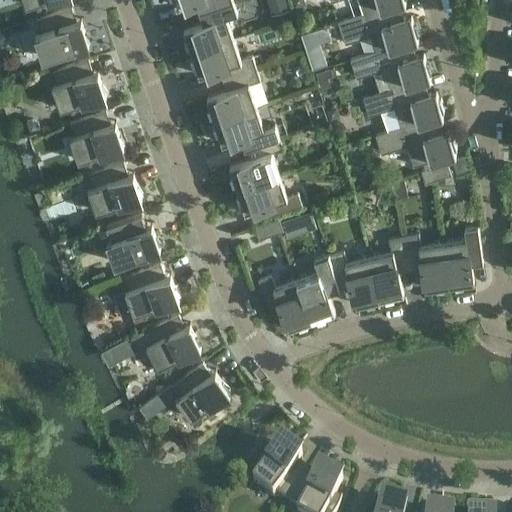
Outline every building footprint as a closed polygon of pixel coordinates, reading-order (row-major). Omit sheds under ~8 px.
[(24,0),(26,6),(36,3),(38,8),(37,8),(37,10),(40,10),(43,9),(47,8),(49,8),(52,7),(55,5),(58,4),(61,2),(60,1),(59,2),(58,0),(24,0)] [(201,0),(205,9),(232,0),(174,0),(177,7),(197,0),(201,0)] [(192,52),(234,38),(226,16),(238,12),(233,0),(232,0),(205,9),(208,20),(184,28),(192,52)] [(266,0),(272,15),(290,10),(286,0),(266,0)] [(335,0),(358,0),(363,12),(363,13),(395,3),(405,0),(330,0),(331,1),(335,0)] [(370,35),(376,51),(407,41),(408,41),(419,38),(417,34),(420,33),(416,22),(414,23),(411,16),(400,19),(395,3),(363,13),(363,12),(338,21),(345,43),(370,35)] [(43,58),(53,54),(55,60),(54,60),(54,61),(57,61),(60,61),(64,60),(66,59),(72,57),(75,55),(78,54),(77,52),(76,53),(74,48),(89,43),(81,18),(76,20),(72,7),(36,19),(40,32),(35,33),(43,58)] [(228,78),(257,68),(252,56),(241,59),(234,38),(192,52),(199,75),(224,67),(228,78)] [(382,69),(388,89),(420,79),(431,76),(430,72),(432,71),(428,60),(426,61),(424,54),(413,57),(408,41),(407,41),(376,51),(350,59),(356,77),(382,69)] [(106,94),(98,70),(93,72),(89,58),(53,70),(57,84),(52,85),(61,109),(71,106),(72,112),(71,112),(71,113),(74,113),(77,112),(81,111),(84,111),(86,110),(90,108),(92,107),(95,105),(94,104),(93,105),(91,99),(106,94)] [(214,120),(257,106),(249,84),(261,80),(257,68),(228,78),(231,88),(207,96),(214,120)] [(394,107),(401,126),(401,127),(432,117),(433,117),(444,114),(442,110),(445,109),(441,98),(439,99),(436,92),(425,95),(420,79),(388,89),(363,97),(369,115),(394,107)] [(251,146),(279,136),(275,124),(264,128),(257,106),(214,120),(222,143),(247,135),(251,146)] [(124,145),(116,121),(111,123),(106,109),(70,122),(75,135),(70,137),(78,161),(88,157),(90,163),(89,163),(89,164),(92,164),(95,164),(98,163),(101,162),(107,159),(110,158),(113,156),(112,155),(111,156),(109,150),(124,145)] [(438,133),(433,117),(432,117),(401,127),(401,126),(375,135),(381,153),(407,145),(414,166),(456,152),(455,147),(457,147),(453,136),(451,136),(449,130),(438,133)] [(237,188),(279,174),(272,152),(284,149),(279,136),(251,146),(254,156),(229,165),(237,188)] [(88,188),(96,212),(106,208),(108,214),(107,214),(107,216),(111,215),(113,215),(117,214),(122,212),(128,209),(131,207),(130,206),(129,207),(127,201),(142,196),(134,172),(128,174),(124,160),(88,173),(93,186),(88,188)] [(451,174),(447,161),(421,170),(425,182),(451,174)] [(279,174),(237,188),(245,212),(270,203),(274,215),(302,205),(298,192),(287,196),(279,174)] [(142,211),(107,224),(111,237),(107,239),(115,263),(125,260),(127,265),(126,265),(126,267),(129,266),(132,266),(136,265),(138,264),(142,262),(144,261),(147,260),(150,258),(149,257),(148,258),(146,252),(161,247),(152,223),(147,224),(142,211)] [(283,230),(279,218),(255,226),(259,239),(283,230)] [(443,241),(450,285),(474,281),(471,256),(482,254),(478,224),(464,226),(466,238),(443,241)] [(419,232),(404,235),(409,264),(422,263),(425,288),(450,285),(443,241),(421,244),(419,232)] [(388,238),(391,250),(369,256),(380,299),(404,293),(398,267),(409,264),(404,235),(388,238)] [(380,299),(369,256),(347,261),(344,250),(329,253),(338,283),(350,280),(356,305),(380,299)] [(338,283),(329,253),(314,259),(318,270),(297,278),(312,320),(335,311),(326,287),(338,283)] [(166,275),(161,262),(125,275),(130,288),(125,290),(113,294),(123,320),(132,317),(134,323),(150,316),(154,316),(158,314),(161,313),(163,312),(169,309),(168,307),(167,308),(165,303),(180,297),(171,273),(166,275)] [(312,320),(297,278),(275,286),(271,275),(258,279),(268,308),(280,304),(289,328),(312,320)] [(158,367),(167,363),(170,368),(169,368),(169,370),(175,368),(178,366),(181,365),(184,364),(187,362),(189,360),(192,358),(191,357),(190,358),(187,353),(201,346),(190,323),(185,325),(179,313),(131,337),(144,363),(153,358),(158,367)] [(211,373),(203,361),(172,383),(180,395),(176,398),(191,419),(200,412),(203,417),(202,418),(202,419),(208,416),(211,415),(214,413),(216,411),(219,409),(221,407),(223,404),(222,403),(221,404),(217,400),(231,390),(216,370),(211,373)] [(287,502),(308,470),(299,463),(302,459),(282,443),(272,456),(267,452),(269,451),(268,450),(265,452),(263,455),(261,457),(259,460),(257,462),(255,465),(254,467),(252,471),(253,471),(254,470),(259,473),(252,482),(273,497),(276,493),(287,502)] [(308,470),(287,502),(299,509),(297,511),(335,511),(337,510),(338,508),(339,505),(341,501),(342,499),(340,498),(340,500),(335,497),(342,483),(320,470),(317,475),(308,470)] [(406,511),(408,507),(383,500),(379,511),(373,511),(372,511),(406,511)]
